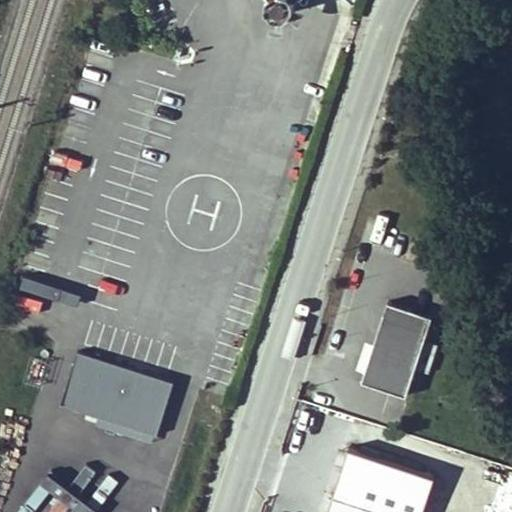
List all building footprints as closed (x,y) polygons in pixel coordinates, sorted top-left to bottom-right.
[(267,0),(268,2),(269,6),(272,9),(275,12),(280,13),(280,14),(284,14),(288,12),(291,10),(294,7),(296,3),(295,0),(267,0)] [(410,75),(421,78),(425,64),(414,61),(410,75)] [(432,311),(389,297),(364,373),(407,387),(432,311)] [(175,380),(81,351),(64,406),(159,435),(175,380)] [(346,445),(322,511),(421,511),(434,475),(346,445)] [(63,486),(51,501),(65,511),(77,511),(85,502),(63,486)]
